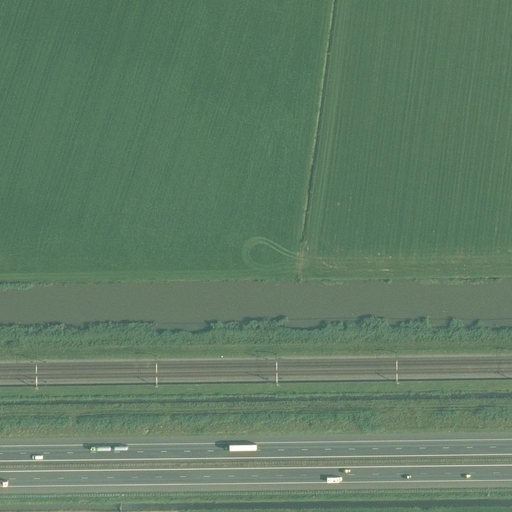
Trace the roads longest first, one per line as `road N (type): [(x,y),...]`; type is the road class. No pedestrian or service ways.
road 1 (motorway): [(0,479),(511,473)]
road 2 (motorway): [(511,447),(0,453)]
